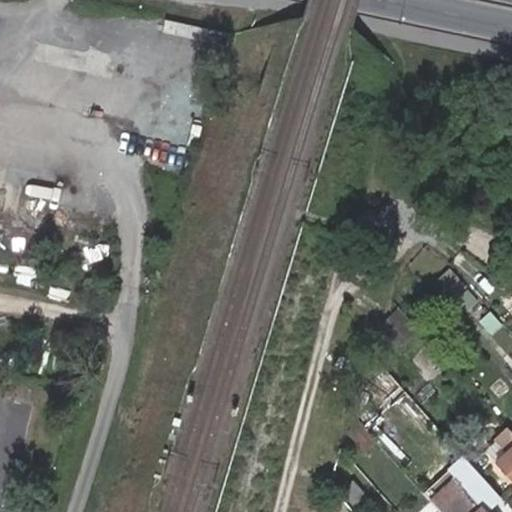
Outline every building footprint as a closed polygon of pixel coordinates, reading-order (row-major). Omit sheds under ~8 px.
[(467,288),(450,268),(438,279),(454,298),(467,288)] [(415,277),(403,287),(432,320),(444,310),(415,277)] [(511,300),(495,283),(485,292),(504,314),(511,307),(511,300)] [(413,320),(394,300),(390,315),(402,329),(413,320)] [(384,447),(362,424),(355,430),(361,437),(357,441),(372,457),(384,447)] [(505,458),(511,451),(511,438),(498,451),(505,458)] [(511,451),(505,458),(500,463),(511,476),(511,451)] [(358,486),(347,497),(359,511),(370,511),(375,507),(358,486)] [(487,511),(473,496),(456,511),(487,511)] [(341,511),(331,501),(327,511),(341,511)]
